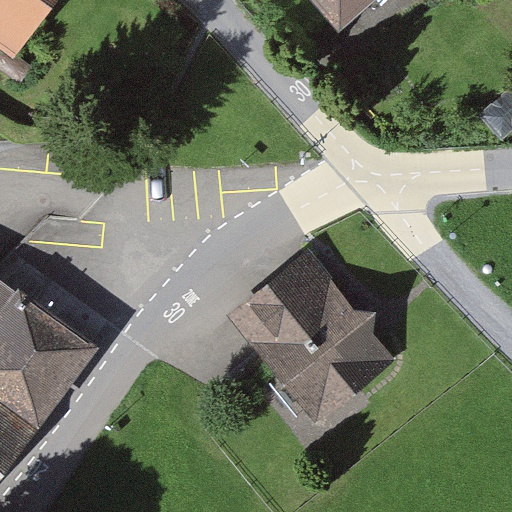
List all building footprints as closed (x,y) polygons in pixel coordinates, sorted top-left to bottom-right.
[(57,0),(0,0),(0,33),(24,50),(57,0)] [(333,0),(358,31),(393,0),(333,0)] [(396,354),(309,247),(228,310),(325,417),(396,354)] [(92,331),(0,265),(0,393),(29,415),(92,331)] [(0,393),(0,451),(29,415),(0,393)]
